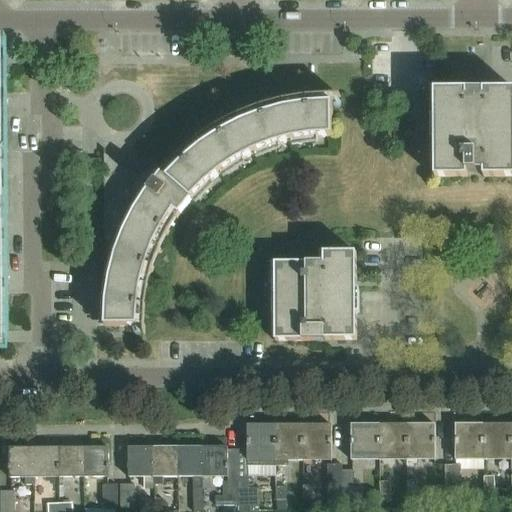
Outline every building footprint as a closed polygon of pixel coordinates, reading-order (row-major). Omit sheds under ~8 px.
[(484,107),(484,99),(484,91),(434,91),(435,180),(467,179),(467,174),(483,174),(483,179),(511,179),(511,112),(505,113),(505,107),(484,107)] [(105,150),(104,150),(105,263),(113,265),(109,280),(106,304),(105,328),(143,327),(143,336),(145,336),(145,327),(146,307),(149,288),(154,269),(161,249),(169,233),(180,217),(192,202),(206,187),(223,174),(238,164),(255,155),(273,147),(292,143),(312,140),(332,138),(331,99),(341,99),(341,98),(331,98),(307,99),(283,103),(260,110),(238,118),(216,130),(197,142),(179,157),(163,173),(159,170),(145,189),(105,160),(105,150)] [(102,161),(97,161),(92,161),(92,174),(102,174),(102,161)] [(275,343),(317,343),(357,342),(356,255),(324,255),(324,265),(275,265),(275,343)] [(381,461),(380,425),(352,425),(352,461),(381,461)] [(407,425),(380,425),(381,461),(407,461),(408,461),(407,425)] [(408,461),(407,461),(407,468),(413,468),(413,464),(417,464),(417,461),(436,461),(436,425),(407,425),(408,461)] [(484,461),(484,425),(455,425),(455,461),(484,461)] [(511,425),(484,425),(484,461),(511,461),(511,425)] [(249,468),(260,468),(275,468),(275,426),(249,427),(249,468)] [(275,426),(275,468),(288,468),(288,462),(304,462),(303,426),(275,426)] [(303,426),(304,462),(332,461),(332,426),(303,426)] [(203,449),(203,487),(203,490),(212,490),(212,478),(228,478),(227,448),(203,449)] [(35,479),(35,449),(10,450),(10,479),(27,479),(27,488),(35,488),(35,479)] [(60,449),(35,449),(35,479),(60,479),(60,449)] [(60,479),(84,479),(84,449),(60,449),(60,479)] [(84,449),(84,479),(110,479),(109,449),(84,449)] [(154,491),(154,487),(154,449),(129,449),(129,478),(144,478),(144,491),(154,491)] [(179,478),(179,449),(154,449),(154,487),(163,487),(163,478),(179,478)] [(203,449),(179,449),(179,478),(193,478),(193,487),(203,487),(203,449)] [(343,504),(343,472),(342,472),(342,466),(327,466),(327,504),(343,504)] [(446,497),(462,496),(460,466),(445,466),(446,497)] [(343,472),(343,504),(359,504),(363,503),(363,489),(354,489),(354,472),(343,472)] [(483,478),(484,490),(484,492),(495,492),(494,478),(483,478)] [(408,496),(408,501),(418,500),(418,495),(418,494),(417,482),(407,482),(408,496)] [(215,507),(214,511),(238,511),(238,483),(223,483),(223,498),(215,498),(215,507)] [(238,483),(238,511),(259,511),(259,489),(248,490),(248,483),(238,483)] [(380,497),(390,497),(391,497),(390,483),(379,484),(380,497)] [(118,486),(103,486),(103,511),(118,511),(118,486)] [(135,486),(120,486),(120,511),(135,511),(135,486)] [(304,501),(305,501),(315,500),(314,486),(303,487),(304,501)] [(275,488),(276,501),(276,511),(286,511),(286,488),(275,488)] [(15,511),(15,493),(1,493),(0,511),(15,511)] [(168,511),(169,505),(162,500),(156,500),(155,511),(168,511)]
